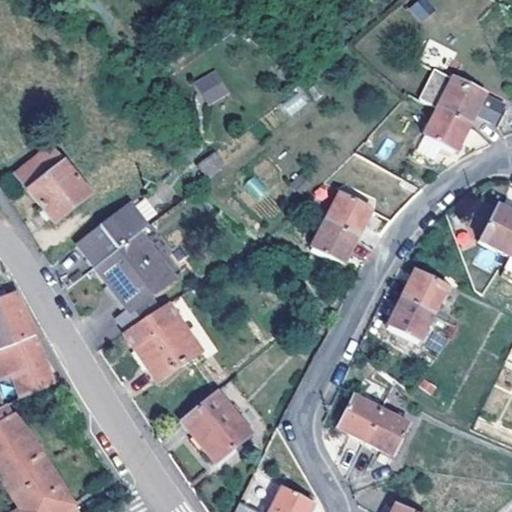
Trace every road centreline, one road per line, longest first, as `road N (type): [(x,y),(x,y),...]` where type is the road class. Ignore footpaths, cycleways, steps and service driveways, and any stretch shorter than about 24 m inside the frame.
road 1 (residential): [(338,511),(299,426),(389,249),(432,201),(496,159),(511,159)]
road 2 (residential): [(0,242),(27,270),(166,498)]
